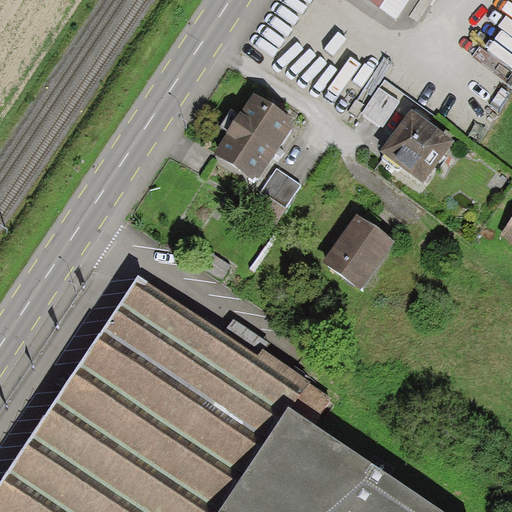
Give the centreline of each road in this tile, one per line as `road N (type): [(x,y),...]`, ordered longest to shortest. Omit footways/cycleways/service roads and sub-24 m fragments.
road 1 (primary): [(0,344),(230,0)]
road 2 (unknown): [(214,23),(369,126),(348,161),(417,216)]
